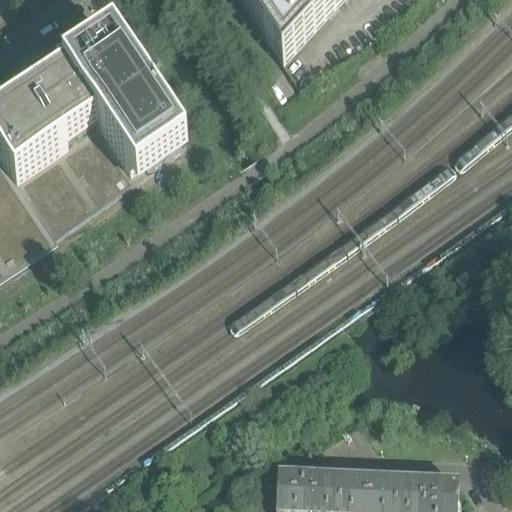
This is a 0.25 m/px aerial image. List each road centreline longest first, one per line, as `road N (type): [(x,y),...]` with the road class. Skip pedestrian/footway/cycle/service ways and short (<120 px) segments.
road 1 (unclassified): [(0,345),(263,169),(459,0)]
road 2 (residential): [(492,511),(468,474),(371,469),(362,457)]
